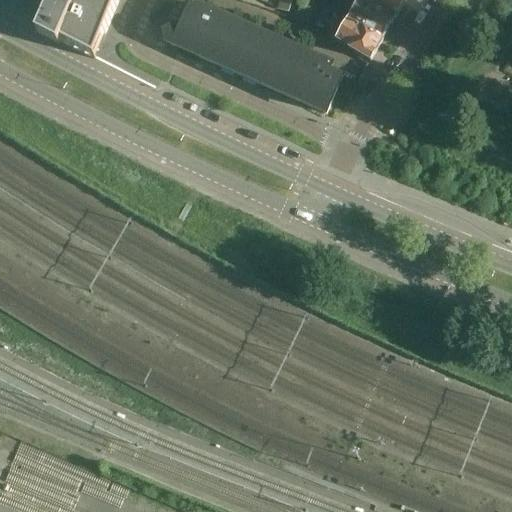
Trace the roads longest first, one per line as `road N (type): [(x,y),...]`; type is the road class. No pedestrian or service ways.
road 1 (secondary): [(0,72),(311,225)]
road 2 (residential): [(350,149),(138,48),(129,25),(139,0)]
road 3 (secondary): [(311,225),(511,308)]
road 4 (residential): [(350,149),(441,0)]
